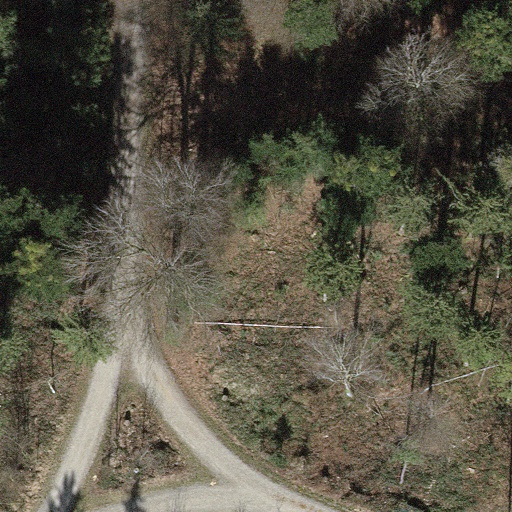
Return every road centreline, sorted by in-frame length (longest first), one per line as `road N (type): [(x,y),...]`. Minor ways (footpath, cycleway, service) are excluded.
road 1 (track): [(138,0),(119,325),(65,511)]
road 2 (track): [(374,511),(119,325)]
road 3 (track): [(141,511),(265,501),(317,511)]
